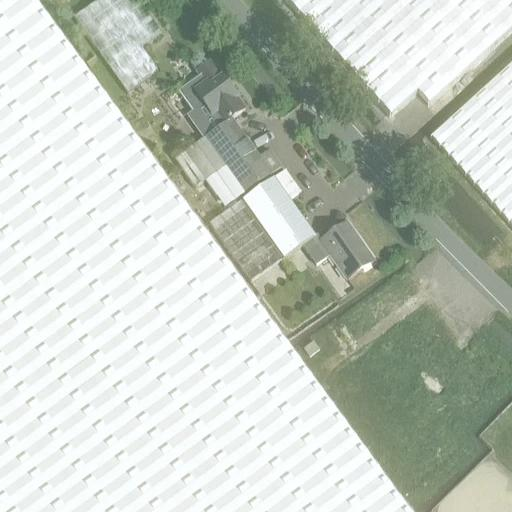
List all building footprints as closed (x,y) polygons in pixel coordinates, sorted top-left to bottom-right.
[(0,0),(0,511),(405,511),(101,97),(30,0),(0,0)] [(101,0),(73,20),(127,96),(159,74),(142,50),(162,36),(136,0),(101,0)] [(511,0),(281,0),(390,120),(417,95),(429,109),(511,33),(511,0)] [(204,142),(231,123),(245,114),(237,102),(238,101),(223,80),(212,64),(197,74),(201,80),(190,87),(196,97),(186,104),(201,126),(196,130),(204,142)] [(511,72),(434,144),(511,230),(511,72)] [(260,162),(231,123),(204,142),(199,145),(219,173),(241,205),(248,200),(245,196),(272,178),(282,171),(270,154),(260,162)] [(195,191),(219,173),(199,145),(175,162),(195,191)] [(241,205),(282,263),(285,267),(305,253),(317,269),(331,260),(321,245),(323,244),(318,237),(315,239),(290,203),(301,195),(286,174),(274,182),(248,200),(241,205)] [(250,286),(282,263),(241,205),(209,227),(250,286)] [(347,227),(323,244),(321,245),(331,260),(347,284),(374,265),(347,227)]
